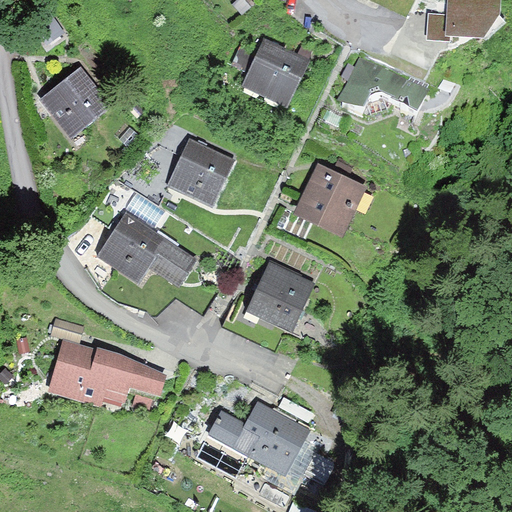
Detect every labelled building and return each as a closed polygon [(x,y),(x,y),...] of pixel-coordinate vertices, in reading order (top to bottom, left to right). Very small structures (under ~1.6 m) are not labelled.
[(244,0),(240,0),(232,8),(243,18),(253,8),(244,0)] [(429,16),(428,41),(450,42),(450,38),(483,40),(504,24),(499,17),(499,0),(447,0),(447,17),(429,16)] [(310,62),(265,41),(257,55),(248,75),(241,90),(287,111),(310,62)] [(248,75),(257,55),(240,47),(231,68),(248,75)] [(433,96),(359,63),(355,71),(350,69),(343,85),(349,88),(337,114),(364,127),(395,116),(419,127),(433,96)] [(81,70),(41,103),(72,142),(112,109),(81,70)] [(235,161),(191,141),(169,189),(214,209),(235,161)] [(368,190),(318,167),(294,219),(343,242),(368,190)] [(199,265),(126,217),(98,260),(139,287),(149,273),(180,293),(199,265)] [(316,285),(270,265),(248,317),(294,337),(316,285)] [(193,287),(182,305),(204,318),(215,300),(193,287)] [(230,313),(222,332),(275,355),(283,337),(230,313)] [(57,321),(52,337),(81,345),(85,329),(57,321)] [(120,357),(63,343),(49,395),(101,411),(106,395),(129,401),(130,394),(162,402),(168,380),(120,357)] [(316,413),(289,399),(280,417),(307,431),(316,413)] [(248,428),(220,413),(206,440),(286,481),(311,433),(307,431),(280,417),(259,406),(248,428)] [(304,477),(297,491),(315,500),(322,486),(304,477)] [(265,486),(260,496),(287,509),(292,499),(265,486)]
